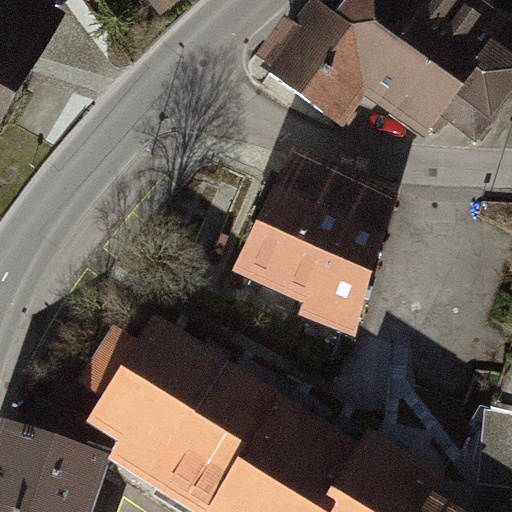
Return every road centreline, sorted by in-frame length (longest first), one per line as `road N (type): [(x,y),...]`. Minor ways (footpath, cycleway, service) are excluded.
road 1 (residential): [(511,168),(365,159),(247,117),(177,79)]
road 2 (secondary): [(177,79),(54,205),(0,293)]
road 3 (unknown): [(490,168),(441,323)]
